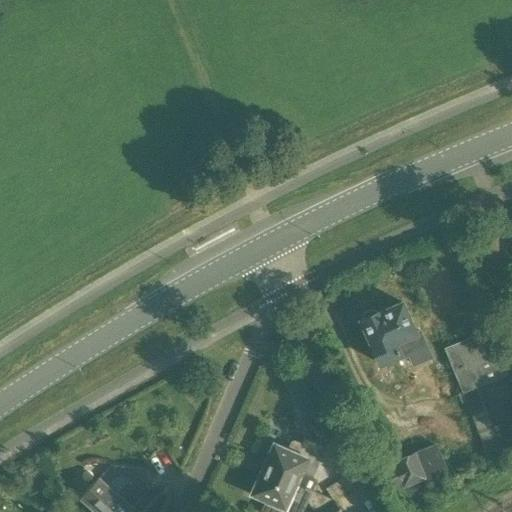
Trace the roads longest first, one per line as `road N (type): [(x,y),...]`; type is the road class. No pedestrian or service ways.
road 1 (secondary): [(0,405),(156,303),(276,241)]
road 2 (unclassified): [(183,511),(277,293),(276,241)]
road 3 (secondary): [(276,241),(511,132)]
